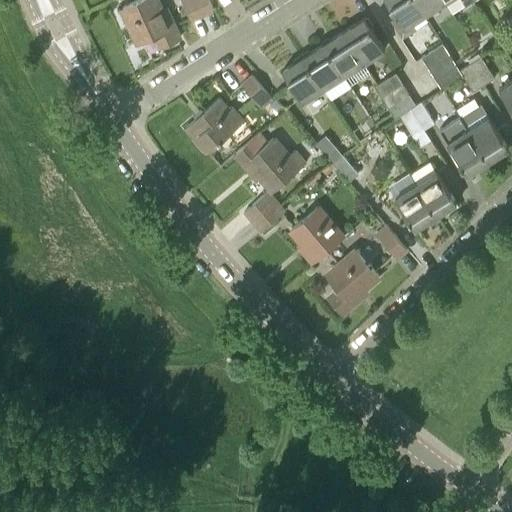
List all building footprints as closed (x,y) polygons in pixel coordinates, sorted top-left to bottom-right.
[(156,0),(135,0),(123,6),(140,43),(156,35),(162,47),(179,39),(169,17),(165,18),(156,0)] [(182,0),(190,19),(213,9),(208,0),(182,0)] [(386,0),(404,27),(425,14),(415,0),(386,0)] [(415,0),(425,14),(445,1),(444,0),(415,0)] [(344,30),(364,62),(385,49),(365,17),(344,30)] [(323,43),(343,75),(364,62),(344,30),(323,43)] [(323,43),(303,56),(323,88),(343,75),(323,43)] [(429,67),(449,54),(442,43),(422,56),(429,67)] [(436,77),(456,65),(449,54),(429,67),(436,77)] [(323,88),(303,56),(282,69),(303,101),(323,88)] [(480,56),(469,63),(483,85),(494,78),(480,56)] [(459,70),(462,75),(473,91),(483,85),(469,63),(459,70)] [(443,88),(462,75),(459,70),(456,65),(436,77),(443,88)] [(382,97),(403,84),(396,73),(375,86),(382,97)] [(272,97),(253,75),(242,84),(261,106),(272,97)] [(511,80),(499,88),(511,107),(511,80)] [(382,97),(389,108),(410,94),(403,84),(382,97)] [(410,94),(389,108),(396,119),(401,115),(412,108),(417,105),(416,103),(410,94)] [(228,108),(219,98),(186,126),(196,137),(200,133),(212,147),(243,120),(230,106),(228,108)] [(421,100),(416,103),(417,105),(412,108),(424,129),(435,122),(421,100)] [(430,139),(424,129),(412,108),(401,115),(414,136),(420,146),(430,139)] [(439,129),(467,173),(489,160),(469,129),(468,129),(460,116),(439,129)] [(469,129),(489,160),(509,147),(489,116),(469,129)] [(251,169),(255,167),(274,189),(307,161),(296,148),(288,155),(272,137),(267,141),(258,131),(236,151),(251,169)] [(316,143),(332,162),(342,153),(325,134),(316,143)] [(342,153),(332,162),(348,180),(358,172),(342,153)] [(436,215),(457,201),(437,170),(416,183),(436,215)] [(415,228),(436,215),(416,183),(395,197),(415,228)] [(245,210),(253,220),(275,202),(267,192),(245,210)] [(275,202),(253,220),(262,230),(284,211),(275,202)] [(317,206),(291,227),(318,258),(343,237),(317,206)] [(377,234),(396,257),(407,248),(388,225),(377,234)] [(356,293),(379,274),(357,248),(327,275),(339,289),(329,298),(340,312),(358,296),(356,293)]
